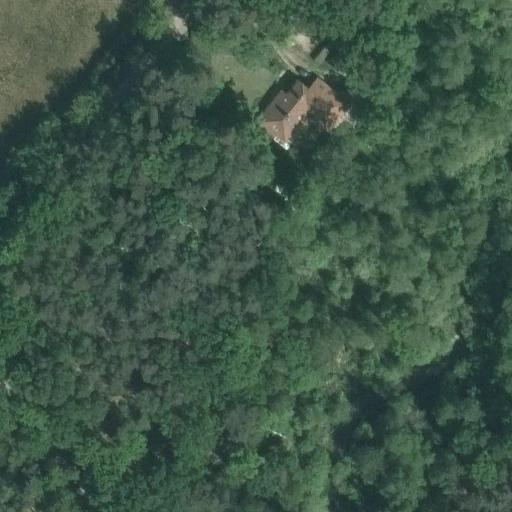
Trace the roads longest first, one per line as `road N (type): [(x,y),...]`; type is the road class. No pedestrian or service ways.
road 1 (track): [(0,219),(173,0)]
road 2 (track): [(144,511),(0,347)]
